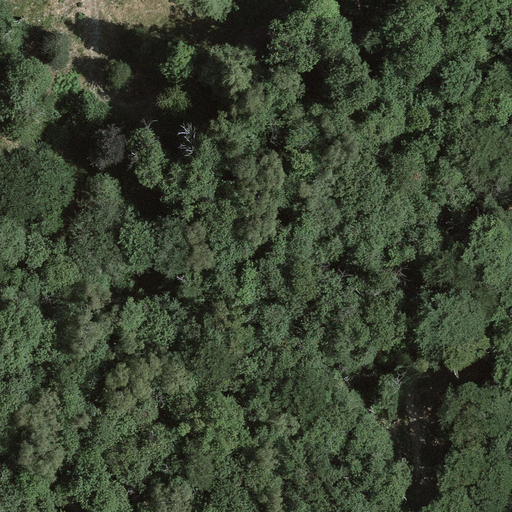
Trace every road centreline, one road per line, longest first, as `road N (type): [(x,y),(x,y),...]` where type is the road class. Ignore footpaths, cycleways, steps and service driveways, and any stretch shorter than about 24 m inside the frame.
road 1 (track): [(511,111),(471,145),(445,257),(411,351),(422,511)]
road 2 (track): [(0,276),(91,330),(107,363)]
